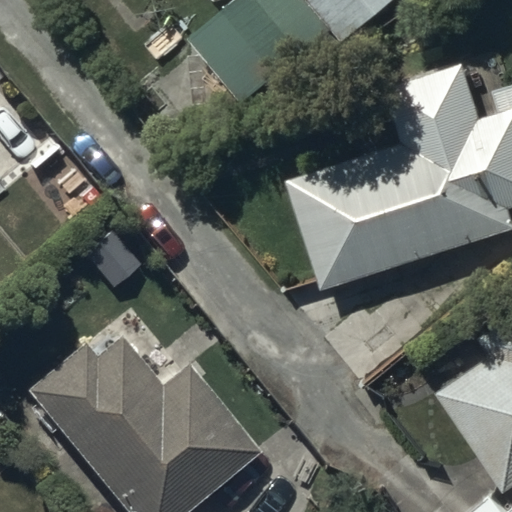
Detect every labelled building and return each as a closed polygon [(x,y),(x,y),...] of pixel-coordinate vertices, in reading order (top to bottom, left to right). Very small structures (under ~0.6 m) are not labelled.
[(228,0),(187,35),(242,101),(328,28),(338,41),(386,0),(228,0)] [(401,137),(285,174),(320,285),(511,224),(506,204),(511,202),(511,78),(491,85),(498,107),(478,113),(461,57),(384,82),(401,137)] [(490,351),(436,388),(503,487),(511,481),(511,303),(475,329),(490,351)] [(76,339),(17,387),(121,511),(175,511),(253,448),(182,363),(179,366),(130,308),(83,347),(76,339)] [(488,493),(464,511),(511,511),(511,502),(502,510),(488,493)]
